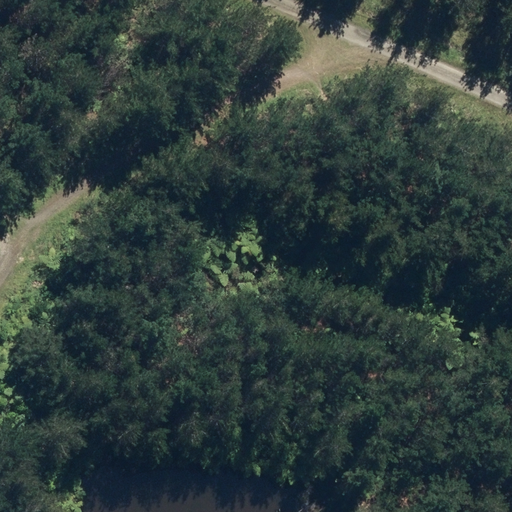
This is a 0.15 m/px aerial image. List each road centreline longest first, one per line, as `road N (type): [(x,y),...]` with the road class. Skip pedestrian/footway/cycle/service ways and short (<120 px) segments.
road 1 (track): [(0,298),(94,184),(157,137),(368,40)]
road 2 (track): [(511,101),(274,0)]
